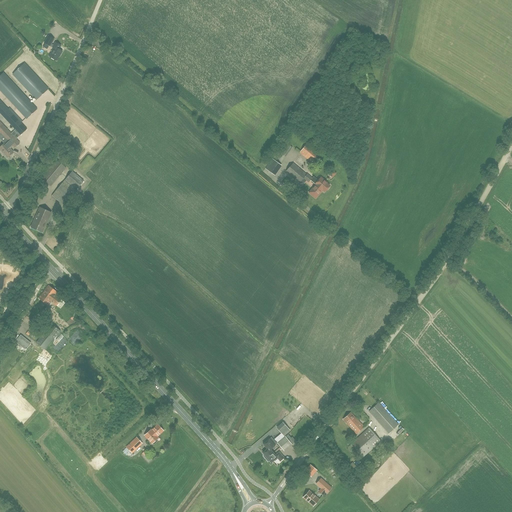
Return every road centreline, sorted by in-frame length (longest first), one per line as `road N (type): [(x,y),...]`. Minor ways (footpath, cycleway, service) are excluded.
road 1 (unclassified): [(268,506),(448,261),(511,146)]
road 2 (primary): [(232,471),(55,273)]
road 3 (unclassified): [(0,213),(20,190),(100,0)]
road 4 (unknown): [(417,304),(279,183),(289,155)]
